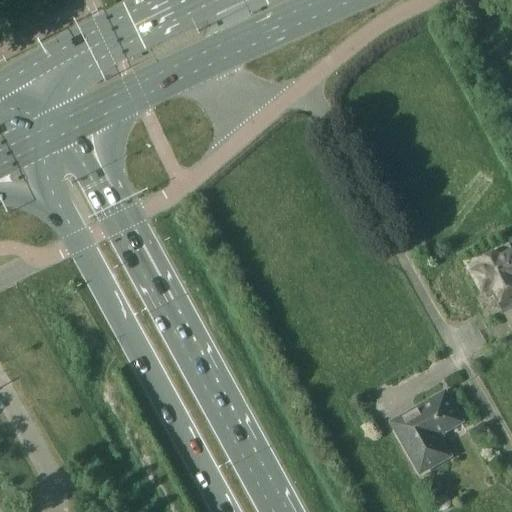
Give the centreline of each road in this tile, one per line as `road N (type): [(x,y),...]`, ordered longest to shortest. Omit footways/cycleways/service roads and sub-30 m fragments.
road 1 (unclassified): [(121,220),(181,188),(381,24),(432,0)]
road 2 (motorway): [(281,511),(121,220)]
road 3 (motorway): [(79,242),(221,511)]
road 4 (primary): [(187,0),(23,74)]
road 5 (primary): [(203,61),(339,0)]
road 6 (primary): [(71,122),(203,61)]
